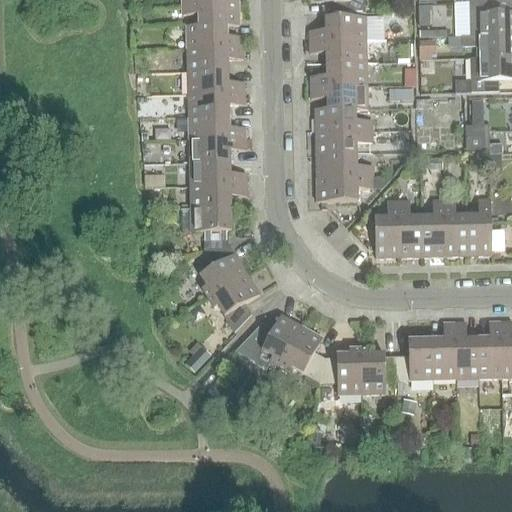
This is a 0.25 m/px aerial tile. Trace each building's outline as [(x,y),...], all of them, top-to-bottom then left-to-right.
[(334,4),(334,6),(334,17),(364,16),(364,0),(315,0),(316,5),(334,4)] [(198,17),(198,28),(198,29),(226,29),(239,29),(238,5),(182,6),(182,18),(198,17)] [(511,15),(497,16),(497,5),(469,5),(470,39),(511,37),(511,15)] [(430,7),(419,8),(419,28),(431,28),(430,7)] [(309,34),(309,45),(366,44),(365,20),(324,21),(325,33),(309,34)] [(186,29),(186,52),(243,51),(243,40),(227,40),(226,29),(198,29),(198,28),(186,29)] [(478,50),(478,61),(511,60),(511,37),(470,39),(461,39),(462,50),(478,50)] [(325,56),(326,68),(366,67),(366,44),(309,45),(309,56),(325,56)] [(432,44),(419,44),(420,64),(432,63),(432,57),(432,44)] [(186,52),(187,75),(227,74),(227,63),(243,62),(243,51),(186,52)] [(478,61),(470,62),(471,83),(471,95),(499,95),(499,92),(499,85),(498,83),(511,82),(511,60),(478,61)] [(310,79),(310,91),(367,89),(366,67),(326,68),(326,79),(310,79)] [(405,71),(405,89),(415,89),(415,71),(405,71)] [(187,75),(187,98),(244,97),(244,85),(228,86),(227,74),(187,75)] [(326,101),(327,112),(327,113),(355,113),(355,114),(367,113),(367,89),(310,91),(310,102),(326,101)] [(413,91),(401,92),(401,104),(413,103),(413,91)] [(187,98),(188,120),(229,120),(228,108),(244,108),(244,97),(187,98)] [(432,103),(415,103),(415,112),(432,111),(432,103)] [(472,103),(472,113),(483,113),(483,103),(472,103)] [(314,113),(315,136),(372,135),(371,123),(356,124),(355,114),(355,113),(327,113),(327,112),(314,113)] [(188,120),(188,143),(245,142),(245,131),(229,131),(229,120),(188,120)] [(372,134),(386,134),(386,125),(372,125),(372,134)] [(488,127),(466,128),(467,153),(489,152),(488,127)] [(315,136),(315,159),(356,158),(356,146),(372,146),(372,135),(315,136)] [(188,143),(189,166),(229,165),(229,154),(245,153),(245,142),(188,143)] [(315,159),(316,182),(373,180),(372,169),(356,169),(356,158),(315,159)] [(429,161),(429,173),(443,173),(442,161),(429,161)] [(189,166),(189,189),(246,188),(246,177),(230,177),(229,165),(189,166)] [(373,180),(316,182),(316,205),(357,205),(357,192),(373,192),(373,180)] [(189,189),(190,212),(231,211),(230,199),(246,199),(246,188),(189,189)] [(466,219),(468,259),(491,259),(490,202),(478,203),(478,219),(466,219)] [(433,220),(421,220),(422,261),(445,260),(443,203),(432,203),(433,220)] [(455,203),(443,203),(445,260),(468,259),(466,219),(455,219),(455,203)] [(375,262),(399,261),(398,204),(386,204),(387,221),(374,221),(375,262)] [(409,204),(398,204),(399,261),(422,261),(421,220),(409,220),(409,204)] [(204,254),(228,246),(227,234),(231,234),(231,211),(190,212),(190,235),(204,235),(204,254)] [(246,277),(228,246),(204,254),(214,270),(199,278),(206,289),(201,292),(207,301),(246,277)] [(234,335),(251,317),(244,306),(259,298),(246,277),(207,301),(213,311),(217,308),(234,335)] [(281,318),(273,333),(262,327),(244,345),(272,360),(270,364),(280,370),(301,330),(281,318)] [(478,382),(477,341),(465,342),(465,325),(454,326),(455,383),(478,382)] [(501,382),(500,325),(488,325),(489,341),(477,341),(478,382),(501,382)] [(511,381),(511,340),(511,341),(511,325),(500,325),(501,382),(511,381)] [(455,383),(454,326),(443,326),(443,342),(431,343),(433,383),(455,383)] [(325,361),(314,356),(322,341),(301,330),(280,370),(289,375),(292,371),(319,386),(325,361)] [(408,343),(408,359),(396,360),(397,384),(433,383),(431,343),(408,343)] [(197,345),(189,353),(194,358),(201,349),(197,345)] [(211,358),(201,349),(184,367),(194,376),(211,358)] [(337,361),(325,361),(319,386),(338,385),(337,398),(361,398),(360,352),(349,352),(349,357),(336,358),(337,361)] [(397,384),(396,360),(384,360),(384,357),(371,357),(371,352),(360,352),(361,398),(385,397),(384,385),(397,384)] [(212,397),(221,385),(212,377),(202,389),(212,397)] [(511,385),(502,386),(502,401),(511,400),(511,385)] [(412,417),(414,408),(404,406),(402,415),(412,417)] [(291,439),(301,437),(300,430),(290,431),(291,439)] [(445,443),(447,433),(436,430),(434,441),(445,443)] [(470,437),(470,447),(478,447),(479,437),(470,437)] [(326,449),(316,449),(316,458),(325,458),(326,449)]
